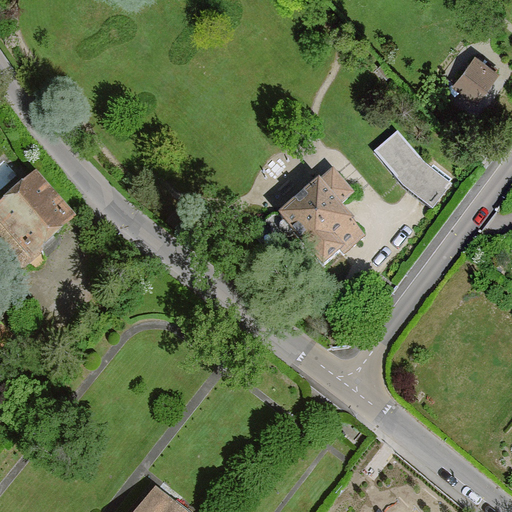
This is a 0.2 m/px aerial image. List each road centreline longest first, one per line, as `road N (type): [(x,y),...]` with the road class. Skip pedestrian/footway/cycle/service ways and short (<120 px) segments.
road 1 (residential): [(346,385),(179,264),(119,210),(0,64)]
road 2 (residential): [(511,164),(346,385)]
road 3 (unknown): [(346,385),(346,302),(388,226),(347,173),(317,159)]
road 4 (residential): [(505,511),(346,385)]
